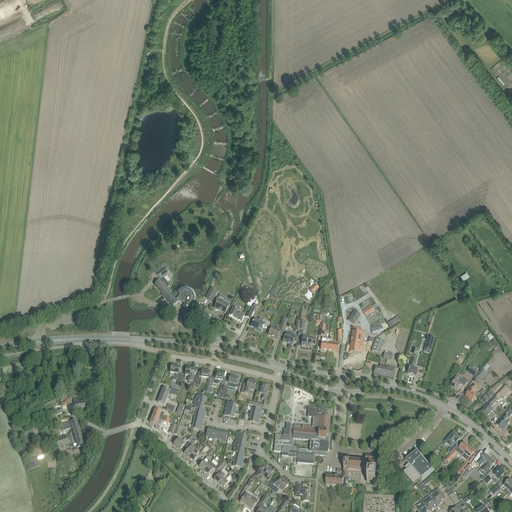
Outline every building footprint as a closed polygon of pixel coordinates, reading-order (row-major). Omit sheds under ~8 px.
[(156,275),(160,279),(168,273),(166,271),(167,270),(165,268),(164,269),(164,268),(156,275)] [(461,276),(464,281),(470,276),(466,272),(461,276)] [(167,275),(162,279),(163,281),(161,283),(160,281),(154,285),(162,295),(161,295),(164,299),(165,298),(172,307),(178,303),(176,301),(180,298),(180,299),(181,300),(182,301),(183,301),(185,303),(183,307),(184,308),(188,310),(190,305),(191,306),(194,301),(191,299),(191,298),(191,297),(191,296),(191,295),(190,294),(189,293),(188,292),(187,291),(186,291),(185,291),(184,291),(183,291),(182,291),(181,292),(180,293),(179,293),(179,294),(179,296),(179,297),(175,300),(166,288),(169,286),(166,283),(170,279),(167,275)] [(309,290),(312,294),(319,288),(315,284),(309,290)] [(206,298),(212,301),(217,291),(211,288),(206,298)] [(184,308),(180,315),(185,317),(197,299),(192,296),(191,297),(191,298),(191,299),(194,301),(191,306),(190,305),(188,310),(184,308)] [(216,304),(214,308),(215,309),(215,310),(217,311),(218,311),(225,314),(230,305),(226,303),(225,304),(222,303),(223,301),(217,298),(215,303),(216,304)] [(247,305),(251,307),(245,317),(249,319),(257,305),(249,301),(247,305)] [(362,310),(365,316),(375,310),(374,310),(378,307),(376,304),(372,306),(371,304),(362,310)] [(238,311),(233,308),(229,316),(234,319),(242,322),(245,316),(237,313),(238,311)] [(354,325),(360,315),(354,311),(348,321),(354,325)] [(254,329),(257,330),(261,333),(263,327),(267,329),(270,323),(260,317),(258,321),(255,319),(251,327),(255,329),(254,329)] [(275,338),(274,339),(277,340),(279,336),(282,337),(282,335),(285,328),(288,319),(283,317),(279,329),(275,327),(275,328),(271,327),(268,336),(275,338)] [(387,324),(390,328),(398,323),(395,318),(387,324)] [(370,328),(373,334),(383,331),(381,325),(370,328)] [(290,334),(291,330),(285,328),(282,335),(285,336),(283,342),(292,346),(296,336),(295,336),(296,336),(292,334),(292,335),(290,334)] [(362,348),(365,333),(359,332),(359,328),(355,328),(355,332),(352,331),(349,352),(358,354),(359,347),(362,348)] [(423,352),(430,353),(434,339),(427,336),(423,352)] [(301,346),(306,347),(306,348),(310,348),(311,344),(315,345),(316,338),(306,337),(306,338),(302,337),(302,342),(301,342),(300,344),(301,345),(301,346)] [(372,350),(379,353),(384,341),(376,338),(372,350)] [(321,343),(320,350),(327,351),(329,342),(326,341),(326,339),(322,339),(321,343)] [(329,342),(327,351),(337,352),(338,345),(332,344),(332,340),(329,340),(329,342)] [(413,369),(416,360),(412,358),(407,374),(416,376),(418,370),(413,369)] [(171,366),(170,373),(173,373),(174,373),(173,377),(172,380),(176,381),(177,379),(178,373),(179,367),(176,367),(176,366),(172,365),(172,366),(171,366)] [(374,374),(383,376),(385,366),(380,365),(379,367),(375,366),(374,374)] [(385,366),(383,376),(392,378),(394,368),(385,366)] [(466,371),(474,376),(477,371),(469,366),(466,371)] [(186,368),(185,376),(189,376),(189,382),(192,383),(192,384),(191,391),(195,391),(196,387),(196,382),(193,381),(194,376),(195,370),(186,368)] [(474,378),(478,382),(481,379),(482,380),(487,373),(482,368),(474,378)] [(196,382),(196,387),(197,387),(197,383),(200,383),(201,378),(208,379),(205,391),(203,390),(202,393),(208,395),(211,383),(212,378),(209,377),(210,372),(202,371),(201,374),(198,373),(197,377),(196,382)] [(212,378),(211,383),(218,385),(219,380),(222,381),(224,375),(217,373),(216,376),(213,376),(212,378)] [(224,385),(222,396),(221,398),(225,399),(227,387),(235,389),(236,385),(238,378),(230,377),(228,383),(225,382),(224,385)] [(451,387),(458,391),(462,385),(464,387),(468,382),(462,378),(459,383),(455,381),(451,387)] [(171,384),(171,386),(181,388),(181,387),(182,387),(182,379),(181,379),(178,379),(177,385),(171,384)] [(241,393),(249,395),(250,390),(254,391),(256,383),(248,381),(247,385),(243,384),(241,393)] [(262,399),(265,400),(268,386),(262,384),(259,394),(263,394),(262,399)] [(492,400),(482,411),(488,416),(493,410),(491,408),(495,403),(504,394),(506,397),(511,390),(511,388),(507,384),(492,400)] [(465,397),(472,402),(476,396),(473,394),(477,388),(474,385),(465,397)] [(171,387),(170,390),(173,391),(172,394),(177,396),(179,391),(171,387)] [(163,389),(160,396),(167,398),(169,393),(169,391),(163,389)] [(195,399),(194,401),(204,404),(206,397),(201,396),(202,394),(197,393),(196,399),(195,399)] [(167,398),(160,396),(158,402),(164,405),(167,398)] [(202,410),(204,404),(194,401),(194,404),(195,405),(194,408),(197,409),(202,410)] [(227,402),(226,409),(235,411),(236,408),(235,408),(236,404),(227,402)] [(168,404),(166,410),(173,413),(175,407),(168,404)] [(176,413),(181,415),(184,406),(182,405),(179,404),(176,413)] [(284,430),(283,436),(275,435),(274,452),(282,452),(282,456),(297,458),(297,463),(314,465),(314,455),(325,456),(326,453),(327,453),(328,453),(328,452),(329,450),(329,448),(329,445),(329,443),(329,442),(328,442),(326,441),(327,432),(329,432),(330,417),(326,417),(327,407),(319,406),(318,409),(308,408),(307,417),(313,418),(312,427),(294,425),(293,427),(291,427),(291,424),(286,424),(286,430),(284,430)] [(251,412),(250,415),(260,417),(261,410),(253,408),(252,412),(251,412)] [(155,409),(152,417),(161,420),(164,413),(155,409)] [(194,413),(194,415),(204,417),(205,411),(202,410),(197,409),(196,413),(195,412),(194,413)] [(235,411),(226,409),(224,416),(233,418),(234,414),(235,414),(235,411)] [(509,421),(508,419),(509,418),(511,414),(511,412),(509,410),(504,415),(505,415),(496,424),(497,425),(503,431),(508,425),(508,424),(509,423),(509,421)] [(195,418),(194,422),(202,424),(204,417),(194,415),(191,414),(190,416),(194,417),(193,418),(195,418)] [(260,417),(250,415),(249,418),(251,418),(250,422),(258,424),(260,417)] [(161,420),(152,417),(149,423),(159,427),(160,424),(161,420)] [(70,422),(73,430),(79,428),(78,425),(77,420),(70,422)] [(162,421),(161,424),(167,427),(171,429),(169,432),(173,434),(176,426),(172,424),(168,423),(162,421)] [(202,424),(194,422),(193,426),(192,425),(191,426),(189,426),(189,428),(191,428),(201,431),(202,424)] [(176,426),(173,434),(174,434),(179,436),(182,429),(176,427),(176,426),(177,426),(176,426)] [(79,428),(73,430),(78,448),(85,446),(83,439),(79,428)] [(212,441),(212,439),(215,429),(208,428),(206,436),(210,437),(209,441),(212,441)] [(215,439),(219,440),(221,431),(215,429),(212,439),(215,440),(215,439)] [(221,431),(219,440),(223,440),(222,442),(225,442),(228,433),(221,431)] [(237,436),(236,439),(245,441),(247,434),(237,432),(236,435),(237,436)] [(450,454),(454,450),(458,446),(455,443),(459,439),(454,434),(446,442),(450,446),(448,452),(450,454)] [(51,441),(54,450),(70,444),(67,435),(51,441)] [(184,454),(189,458),(193,453),(196,449),(192,445),(196,440),(197,442),(199,440),(195,436),(190,442),(187,445),(190,447),(184,454)] [(173,444),(180,450),(185,444),(184,444),(187,441),(184,439),(182,442),(178,439),(173,444)] [(234,443),(234,445),(243,448),(245,441),(236,439),(236,443),(234,443)] [(462,456),(469,448),(464,443),(459,449),(456,452),(462,456)] [(242,454),(243,448),(234,445),(233,448),(234,449),(233,452),(236,453),(242,454)] [(206,454),(210,449),(206,446),(199,453),(203,457),(205,454),(206,454)] [(475,457),(472,455),(475,452),(472,450),(473,449),(470,448),(469,448),(462,456),(461,457),(469,463),(475,457)] [(193,453),(189,458),(194,462),(198,457),(196,455),(199,452),(196,449),(193,453)] [(408,468),(405,471),(415,483),(422,477),(423,478),(435,468),(419,449),(407,459),(410,462),(406,466),(408,468)] [(454,450),(450,454),(445,460),(448,462),(456,453),(454,450)] [(243,461),(245,455),(242,454),(236,453),(235,457),(234,456),(233,459),(243,461)] [(478,461),(482,464),(489,457),(485,454),(478,461)] [(344,468),(343,477),(348,478),(348,477),(349,477),(349,476),(349,473),(352,473),(352,474),(353,474),(353,473),(356,473),(356,474),(357,474),(360,474),(360,475),(361,475),(361,474),(364,474),(364,476),(367,476),(367,477),(368,477),(368,481),(367,482),(367,483),(368,483),(370,483),(370,482),(375,483),(376,484),(377,483),(376,482),(376,476),(378,475),(377,474),(377,473),(380,471),(381,471),(381,470),(380,470),(381,467),(381,466),(380,466),(378,464),(379,458),(379,457),(378,457),(375,457),(375,456),(374,456),(374,457),(371,457),(371,456),(370,456),(366,456),(363,456),(363,457),(364,457),(364,460),(362,459),(361,459),(358,459),(358,458),(357,458),(357,459),(354,459),(354,458),(353,458),(353,459),(350,458),(350,456),(342,455),(342,456),(341,457),(340,457),(340,458),(341,459),(342,460),(342,461),(343,461),(343,460),(345,460),(345,462),(344,462),(344,468)] [(485,474),(495,463),(489,457),(482,464),(484,466),(479,472),(483,476),(480,479),(483,481),(488,476),(485,474)] [(243,461),(233,459),(233,462),(234,462),(233,466),(242,468),(243,461)] [(199,467),(204,471),(211,462),(209,460),(206,464),(204,462),(199,467)] [(214,468),(217,471),(224,462),(221,460),(216,466),(211,462),(204,471),(208,475),(214,468)] [(214,480),(219,484),(226,475),(227,475),(222,471),(227,465),(224,462),(217,471),(220,473),(214,480)] [(258,472),(254,476),(259,480),(262,476),(267,479),(268,477),(273,471),(269,467),(269,468),(267,467),(268,466),(265,463),(258,471),(258,472)] [(462,475),(469,466),(464,463),(457,472),(462,475)] [(464,479),(472,469),(469,466),(461,476),(464,479)] [(496,482),(504,473),(504,472),(504,471),(502,470),(501,470),(499,468),(490,478),(488,476),(483,481),(487,485),(493,479),(496,482)] [(226,475),(219,484),(223,488),(231,479),(234,482),(239,476),(236,473),(232,478),(230,476),(228,477),(226,475)] [(273,484),(277,486),(283,491),(289,484),(284,480),(284,479),(280,476),(273,484)] [(343,477),(335,476),(335,477),(327,477),(326,485),(344,487),(344,488),(347,489),(348,478),(343,477)] [(511,481),(510,480),(501,489),(503,491),(506,488),(510,491),(511,488),(511,481)] [(295,496),(298,497),(298,496),(305,497),(305,502),(309,502),(310,492),(310,493),(307,492),(307,488),(301,488),(301,487),(296,486),(295,496)] [(491,492),(494,495),(499,490),(495,487),(491,492)] [(436,491),(431,494),(433,498),(438,504),(439,505),(443,503),(441,501),(443,500),(440,497),(443,495),(439,489),(436,491)] [(454,494),(451,489),(446,493),(449,497),(454,494)] [(246,494),(240,502),(246,506),(251,497),(246,494)] [(431,494),(423,500),(426,504),(426,503),(430,509),(431,511),(435,508),(434,507),(438,504),(433,498),(431,494)] [(260,503),(263,505),(268,497),(265,495),(260,503)] [(251,497),(246,506),(252,510),(255,505),(256,504),(255,503),(257,501),(257,500),(252,497),(251,497)] [(480,499),(485,506),(489,503),(484,497),(480,499)] [(426,504),(423,500),(420,502),(423,506),(418,509),(420,511),(426,511),(430,509),(426,503),(426,504)]
